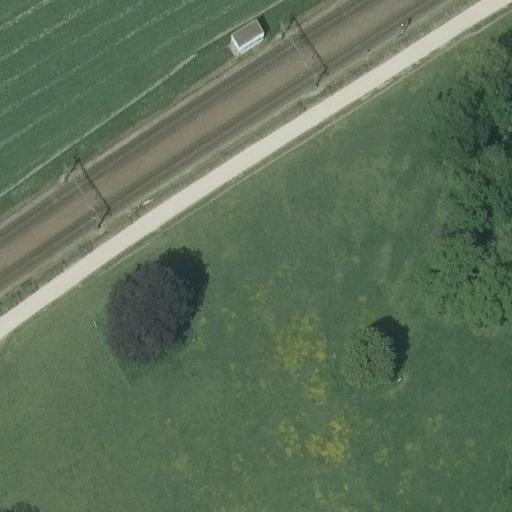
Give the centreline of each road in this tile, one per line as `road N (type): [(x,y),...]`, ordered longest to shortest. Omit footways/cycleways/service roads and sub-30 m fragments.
road 1 (track): [(0,326),(499,0)]
road 2 (track): [(511,285),(462,262),(456,250),(511,140)]
